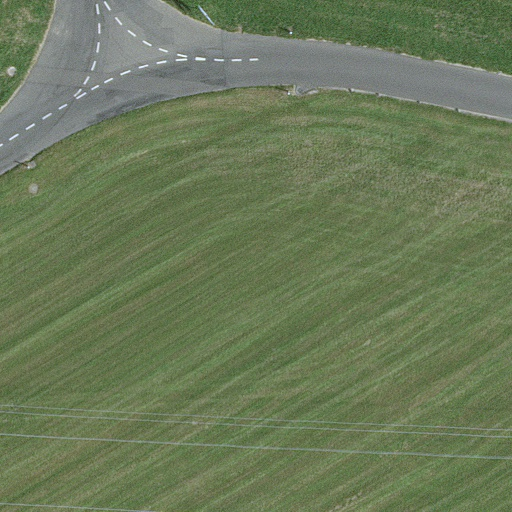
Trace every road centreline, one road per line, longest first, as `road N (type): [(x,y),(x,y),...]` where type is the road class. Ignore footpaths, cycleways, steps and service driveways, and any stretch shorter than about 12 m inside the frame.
road 1 (unclassified): [(511,99),(310,63),(112,49)]
road 2 (unclassified): [(0,144),(112,49)]
